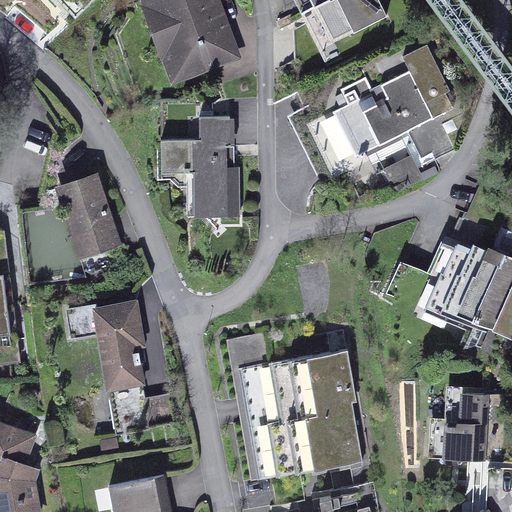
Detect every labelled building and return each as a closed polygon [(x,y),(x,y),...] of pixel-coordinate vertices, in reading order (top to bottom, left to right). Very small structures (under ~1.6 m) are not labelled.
[(203,0),(132,0),(130,6),(156,89),(239,64),(222,7),(205,7),(203,0)] [(294,0),(301,13),(327,0),(294,0)] [(379,0),(327,0),(301,13),(318,48),(386,15),(379,0)] [(348,108),(333,114),(355,167),(463,122),(431,46),(338,85),(348,108)] [(201,152),(151,151),(151,179),(185,180),(185,224),(244,225),(245,172),(229,172),(230,123),(201,122),(201,152)] [(99,181),(56,195),(78,262),(121,248),(99,181)] [(0,369),(33,368),(16,277),(0,260),(0,257),(15,237),(0,227),(0,369)] [(511,260),(456,239),(428,311),(511,343),(511,260)] [(136,308),(89,315),(101,396),(148,390),(136,308)] [(350,356),(238,378),(259,484),(370,463),(350,356)] [(490,396),(459,394),(458,424),(431,422),(429,463),(486,465),(490,396)] [(38,440),(0,428),(0,511),(37,511),(33,490),(42,475),(26,467),(38,440)] [(473,511),(508,511),(511,498),(511,473),(480,472),(473,511)] [(166,511),(161,485),(110,495),(112,511),(166,511)]
